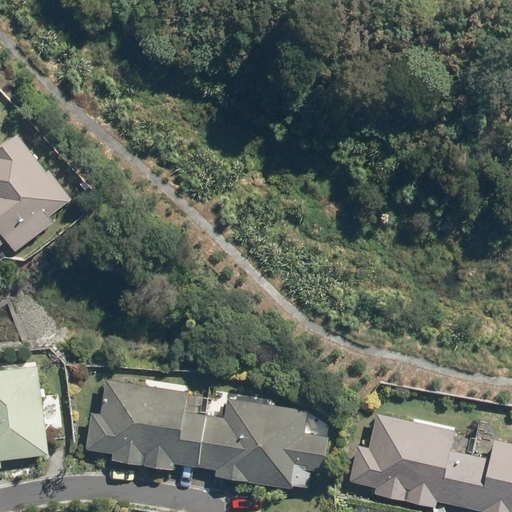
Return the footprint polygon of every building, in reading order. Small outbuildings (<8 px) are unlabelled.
[(16,130),(0,141),(0,239),(5,236),(13,247),(52,217),(48,211),(69,195),(47,165),(44,167),(16,130)] [(0,455),(46,450),(36,360),(0,364),(0,455)] [(196,463),(204,411),(184,407),(188,388),(104,375),(98,410),(89,408),(83,445),(111,449),(110,456),(172,466),(173,459),(196,463)] [(204,411),(196,463),(215,466),(215,472),(291,486),(295,464),(321,468),(326,432),(302,429),(306,406),(226,394),(223,414),(204,411)] [(461,503),(472,451),(450,446),(454,426),(375,409),(368,443),(356,440),(348,478),(375,483),(374,490),(434,504),(436,497),(461,503)] [(472,451),(461,503),(480,507),(479,511),(511,511),(511,438),(493,434),(488,454),(472,451)]
